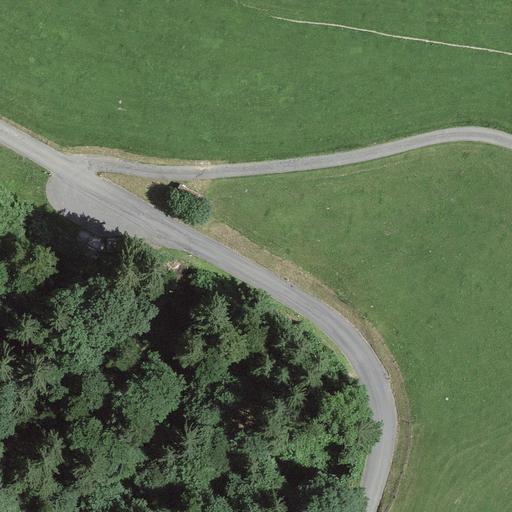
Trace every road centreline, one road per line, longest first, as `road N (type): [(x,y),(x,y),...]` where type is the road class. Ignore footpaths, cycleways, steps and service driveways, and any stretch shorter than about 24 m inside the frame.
road 1 (unclassified): [(0,132),(336,321),(376,366),(387,425),(365,511)]
road 2 (track): [(511,145),(448,138),(322,164),(236,171),(63,170)]
